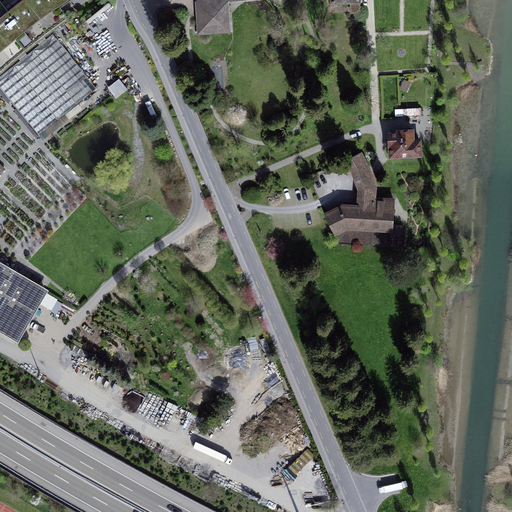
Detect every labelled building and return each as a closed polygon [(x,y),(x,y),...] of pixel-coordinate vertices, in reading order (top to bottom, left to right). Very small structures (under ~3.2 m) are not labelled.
[(0,71),(17,56),(23,51),(36,40),(43,35),(66,18),(56,5),(63,0),(25,0),(19,5),(17,2),(12,5),(7,9),(2,3),(1,2),(0,2),(0,71)] [(17,2),(19,5),(25,0),(5,0),(2,3),(7,9),(12,5),(17,2)] [(210,16),(209,0),(203,0),(197,0),(196,2),(197,16),(210,16)] [(203,0),(209,0),(210,16),(197,16),(198,35),(228,33),(226,0),(203,0)] [(351,14),(361,13),(360,2),(350,3),(351,14)] [(83,79),(87,77),(53,34),(46,40),(43,35),(36,40),(40,45),(27,55),(23,51),(17,56),(21,60),(0,77),(0,87),(39,135),(93,91),(83,79)] [(298,67),(296,75),(304,77),(305,68),(298,67)] [(93,91),(96,89),(87,77),(83,79),(93,91)] [(110,86),(119,98),(131,89),(122,78),(110,86)] [(390,156),(421,155),(420,141),(413,141),(412,129),(399,130),(399,132),(389,133),(390,156)] [(391,231),(393,231),(393,225),(395,202),(375,200),(373,200),(373,191),(373,187),(368,173),(364,164),(359,153),(346,160),(351,170),(354,178),(359,189),(358,205),(343,205),(324,214),(335,234),(348,228),(391,231)] [(390,248),(402,249),(403,226),(393,225),(393,231),(391,231),(390,248)] [(0,317),(22,330),(46,290),(0,263),(0,317)] [(0,331),(16,341),(22,330),(0,317),(0,331)] [(174,415),(153,405),(147,416),(168,427),(174,415)]
